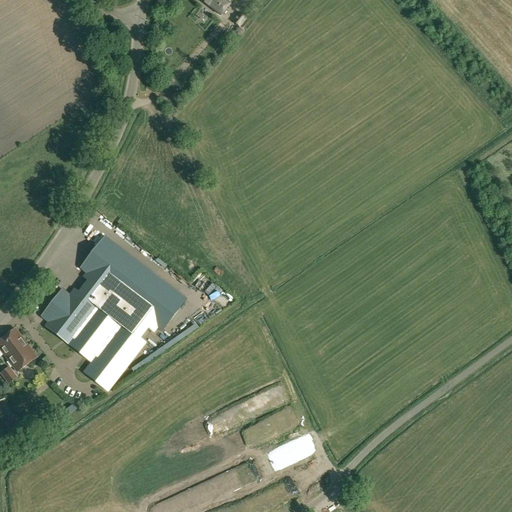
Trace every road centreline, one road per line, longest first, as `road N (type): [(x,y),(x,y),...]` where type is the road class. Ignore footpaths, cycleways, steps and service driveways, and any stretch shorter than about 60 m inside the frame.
road 1 (unclassified): [(0,322),(111,148),(128,103),(139,19)]
road 2 (unclassified): [(305,511),(382,437),(511,340)]
